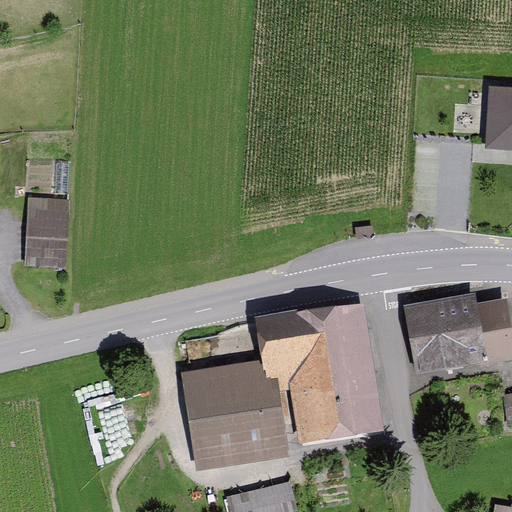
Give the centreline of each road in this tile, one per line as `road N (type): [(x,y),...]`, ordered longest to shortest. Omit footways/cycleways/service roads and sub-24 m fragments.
road 1 (secondary): [(0,355),(269,288),(384,271)]
road 2 (unclassified): [(418,511),(384,271)]
road 3 (secondary): [(384,271),(511,266)]
